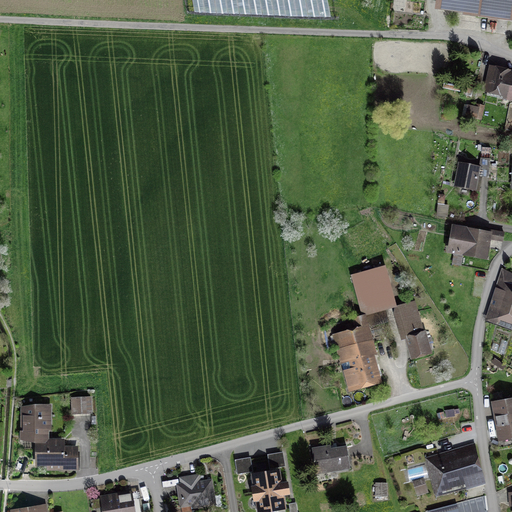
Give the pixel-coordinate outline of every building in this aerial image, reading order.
[(511,0),(434,0),(433,11),(511,22),(511,21),(511,0)] [(511,72),(489,66),(482,97),(511,103),(511,72)] [(487,109),(470,106),(467,121),(483,125),(487,109)] [(482,170),(460,166),(455,190),(478,194),(482,170)] [(492,235),(455,227),(450,250),(487,258),(492,235)] [(454,254),(452,264),(460,265),(462,255),(454,254)] [(386,267),(351,276),(362,318),(393,309),(397,308),(386,267)] [(511,275),(504,273),(486,323),(511,331),(511,275)] [(416,301),(398,306),(398,308),(397,308),(393,309),(401,342),(405,341),(411,361),(432,355),(426,331),(424,332),(416,301)] [(370,330),(335,339),(350,393),(385,384),(370,330)] [(92,399),(71,400),(72,416),(93,415),(92,399)] [(511,399),(492,403),(500,441),(511,439),(511,399)] [(37,441),(54,441),(53,406),(22,406),(22,442),(37,441)] [(54,441),(37,441),(38,467),(79,467),(79,448),(65,448),(65,441),(54,441)] [(347,445),(313,451),(318,476),(351,470),(347,445)] [(476,447),(427,459),(437,497),(485,485),(476,447)] [(283,454),(268,456),(271,470),(285,467),(283,454)] [(251,459),(235,461),(238,476),(254,473),(251,459)] [(409,482),(428,477),(425,464),(406,469),(409,482)] [(282,470),(252,475),(258,511),(275,511),(287,510),(285,497),(292,496),(289,482),(284,483),(282,470)] [(183,487),(177,487),(181,510),(216,504),(213,481),(200,483),(199,476),(182,479),(183,487)] [(424,479),(414,483),(418,497),(428,494),(424,479)] [(136,511),(133,493),(101,498),(102,511),(136,511)] [(459,511),(457,503),(428,511),(459,511)]
